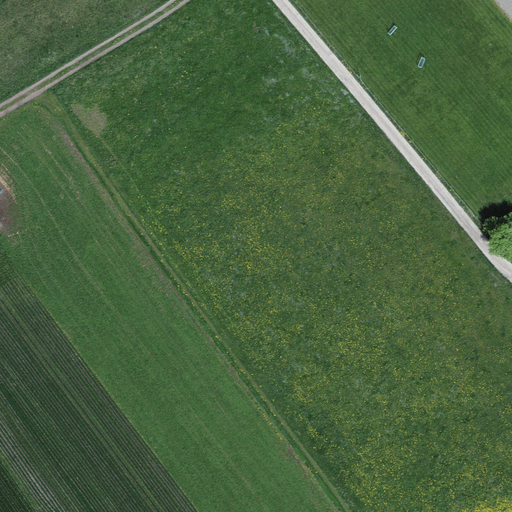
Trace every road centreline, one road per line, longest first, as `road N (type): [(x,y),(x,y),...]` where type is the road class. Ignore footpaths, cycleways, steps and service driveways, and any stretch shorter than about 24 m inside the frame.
road 1 (residential): [(511,272),(279,0)]
road 2 (track): [(180,0),(0,111)]
